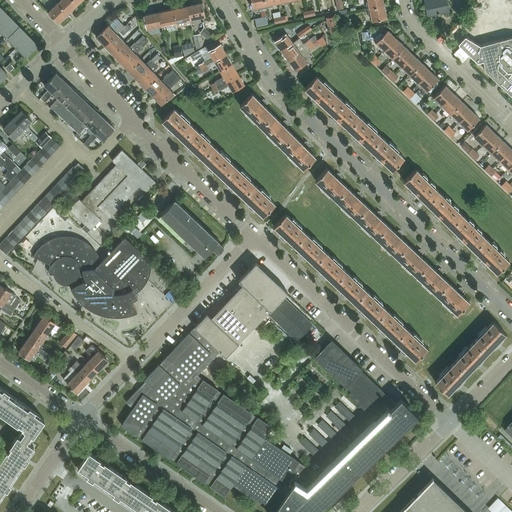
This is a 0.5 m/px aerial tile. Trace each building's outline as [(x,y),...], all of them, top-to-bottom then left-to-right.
[(77,4),(72,0),(59,0),(57,3),(68,13),(77,4)] [(439,14),(448,12),(446,0),(424,0),(428,16),(437,14),(438,14),(439,14)] [(57,3),(51,9),(48,12),(58,23),(68,13),(57,3)] [(201,3),(187,6),(190,19),(204,16),(201,3)] [(369,8),(372,21),(381,19),(386,18),(383,5),(369,8)] [(187,6),(173,9),(176,22),(175,22),(177,28),(191,25),(190,19),(187,6)] [(167,29),(166,24),(175,22),(176,22),(173,9),(158,12),(161,25),(162,30),(167,29)] [(161,25),(158,12),(144,15),(146,28),(161,25)] [(7,15),(0,22),(0,30),(5,35),(5,36),(6,36),(16,25),(17,25),(16,24),(13,21),(12,21),(8,16),(7,15)] [(254,18),(256,26),(267,24),(265,16),(254,18)] [(327,25),(328,25),(335,24),(336,24),(334,16),(326,17),(327,25)] [(121,22),(112,30),(111,29),(108,25),(95,37),(96,37),(104,45),(124,26),(121,22)] [(328,25),(330,34),(337,33),(335,24),(328,25)] [(104,45),(112,54),(124,42),(119,37),(126,30),(123,27),(125,26),(124,26),(104,45)] [(8,38),(16,47),(27,36),(19,27),(18,27),(7,38),(8,38)] [(212,33),(203,27),(199,33),(207,39),(212,33)] [(387,30),(376,42),(384,50),(396,38),(387,30)] [(292,42),(285,33),(274,41),(281,51),(292,42)] [(199,34),(193,35),(196,49),(201,45),(199,34)] [(27,36),(16,47),(25,56),(26,57),(37,45),(36,45),(27,36)] [(511,37),(510,37),(498,40),(480,45),(465,36),(464,36),(458,42),(458,43),(458,44),(458,45),(477,62),(483,61),(484,70),(510,95),(511,93),(511,37)] [(140,59),(138,56),(135,54),(148,42),(145,38),(141,41),(142,41),(137,46),(120,62),(128,70),(140,59)] [(292,43),(281,51),(288,60),(306,47),(304,43),(303,43),(302,43),(298,38),(292,42),(292,43)] [(396,38),(384,50),(393,58),(404,46),(396,38)] [(120,62),(137,46),(134,43),(129,47),(124,42),(112,54),(120,62)] [(181,45),(184,56),(194,50),(192,42),(181,45)] [(213,61),(226,53),(220,43),(207,51),(210,56),(202,61),(203,62),(198,65),(200,68),(207,64),(213,61)] [(401,66),(413,54),(404,46),(393,58),(401,66)] [(306,47),(288,60),(295,70),(306,62),(302,56),(309,51),(309,50),(306,47)] [(180,48),(173,49),(175,56),(175,58),(182,56),(180,48)] [(198,51),(189,56),(193,61),(201,56),(201,55),(198,51)] [(128,70),(136,79),(154,62),(153,62),(160,56),(156,53),(145,64),(140,59),(128,70)] [(219,71),(232,63),(226,53),(213,61),(215,65),(219,71)] [(377,58),(373,54),(368,58),(373,62),(377,58)] [(401,66),(410,74),(421,62),(413,54),(401,66)] [(158,67),(154,62),(136,79),(144,87),(157,76),(153,71),(158,67)] [(410,74),(418,83),(429,71),(421,62),(410,74)] [(9,63),(6,66),(10,71),(14,67),(9,63)] [(232,63),(219,71),(223,77),(215,82),(217,85),(237,73),(232,63)] [(200,68),(202,72),(203,72),(210,68),(207,64),(200,68)] [(152,96),(176,74),(172,70),(161,80),(157,76),(144,87),(152,96)] [(391,70),(386,75),(389,79),(394,74),(391,70)] [(418,83),(427,91),(438,79),(429,71),(418,83)] [(45,102),(53,93),(64,81),(55,72),(55,73),(50,78),(49,79),(45,84),(44,84),(44,85),(48,89),(40,97),(45,102)] [(231,91),(232,91),(244,84),(237,73),(217,85),(219,89),(220,89),(227,85),(231,91)] [(160,104),(164,101),(166,99),(173,93),(169,89),(180,78),(176,74),(152,96),(160,104)] [(393,82),(398,77),(394,74),(389,79),(393,82)] [(338,96),(316,76),(308,84),(304,88),(314,97),(312,99),(315,102),(317,100),(326,108),(338,96)] [(58,98),(50,106),(53,110),(73,89),(64,81),(53,93),(58,98)] [(445,85),(441,89),(433,97),(442,105),(453,93),(445,85)] [(407,86),(403,91),(406,95),(411,90),(407,86)] [(73,89),(53,110),(65,121),(84,100),(80,96),(81,95),(74,88),(73,89)] [(410,98),(414,93),(411,90),(406,95),(410,98)] [(173,93),(166,99),(168,101),(175,95),(173,93)] [(261,126),(273,114),(263,105),(265,103),(263,100),(261,102),(251,93),(239,105),(261,126)] [(453,93),(442,105),(450,113),(462,101),(453,93)] [(208,100),(203,95),(199,98),(203,104),(208,100)] [(338,96),(326,108),(336,117),(334,120),(337,122),(338,120),(348,129),(360,116),(338,96)] [(84,100),(65,121),(77,132),(96,111),(97,110),(90,103),(89,104),(84,100)] [(462,101),(450,113),(459,122),(470,110),(462,101)] [(193,127),(173,108),(161,120),(170,128),(169,130),(171,133),(173,131),(182,139),(193,127)] [(21,110),(12,119),(26,134),(33,141),(37,137),(28,128),(29,127),(27,125),(31,121),(21,110)] [(426,115),(430,118),(435,113),(431,110),(426,115)] [(467,130),(475,121),(479,118),(470,110),(459,122),(467,130)] [(88,127),(93,131),(105,119),(96,111),(77,132),(80,135),(88,127)] [(435,113),(430,118),(434,121),(438,116),(435,113)] [(282,147),(294,135),(284,126),(286,124),(284,121),(282,123),(273,114),(261,126),(282,147)] [(381,137),(360,116),(348,129),(358,138),(356,140),(358,142),(360,140),(370,149),(381,137)] [(26,134),(12,119),(3,128),(13,138),(19,132),(21,134),(20,135),(22,138),(26,134)] [(93,131),(94,132),(86,140),(89,144),(98,135),(102,140),(103,139),(102,139),(107,134),(108,133),(113,128),(114,127),(105,119),(93,131)] [(485,124),(474,136),(482,144),(494,132),(485,124)] [(443,131),(447,134),(452,129),(448,126),(443,131)] [(214,146),(193,127),(182,139),(191,148),(189,150),(191,152),(193,150),(202,158),(214,146)] [(452,129),(447,134),(451,138),(455,132),(452,129)] [(51,137),(45,132),(35,142),(41,147),(42,146),(46,141),(51,137)] [(482,144),(491,152),(502,140),(494,132),(482,144)] [(282,147),(303,169),(315,156),(306,147),(307,145),(305,143),(303,144),(294,135),(282,147)] [(51,137),(46,141),(56,150),(60,146),(51,137)] [(381,137),(370,149),(380,158),(378,160),(380,163),(382,161),(392,170),(403,157),(381,137)] [(0,156),(13,169),(16,165),(2,151),(7,146),(0,139),(0,156)] [(502,140),(491,152),(499,160),(511,148),(502,140)] [(46,141),(42,146),(51,155),(56,150),(46,141)] [(20,151),(12,144),(8,148),(16,156),(20,151)] [(51,155),(42,146),(41,147),(41,148),(38,150),(47,159),(51,155)] [(234,165),(214,146),(202,158),(211,167),(209,169),(211,171),(213,169),(222,177),(234,165)] [(472,148),(467,154),(471,157),(475,152),(472,148)] [(511,149),(511,148),(499,160),(508,169),(511,164),(511,149)] [(111,160),(116,164),(81,201),(79,198),(69,209),(85,224),(90,229),(100,219),(98,216),(103,211),(109,217),(119,207),(138,186),(145,192),(155,181),(146,173),(133,161),(121,149),(111,160)] [(47,159),(38,150),(34,155),(43,163),(47,159)] [(474,160),(479,155),(475,152),(471,157),(474,160)] [(43,163),(34,155),(31,159),(40,167),(43,163)] [(0,165),(1,167),(2,166),(7,171),(3,175),(9,181),(11,179),(15,175),(17,173),(13,169),(0,156),(0,165)] [(31,159),(27,163),(36,171),(40,167),(31,159)] [(36,171),(27,163),(23,167),(32,175),(36,171)] [(77,163),(73,167),(80,174),(83,171),(85,170),(84,169),(77,163)] [(484,169),(487,173),(492,168),(489,164),(484,169)] [(254,184),(234,165),(222,177),(231,186),(229,188),(232,190),(234,188),(243,197),(254,184)] [(72,166),(68,171),(77,179),(81,175),(72,166)] [(32,175),(23,167),(19,171),(28,179),(32,175)] [(347,187),(339,179),(338,178),(340,176),(337,174),(335,176),(326,168),(315,180),(335,199),(347,187)] [(415,168),(403,181),(414,191),(412,193),(415,195),(417,194),(427,204),(439,191),(415,168)] [(491,176),(496,171),(492,168),(487,173),(491,176)] [(17,173),(15,175),(24,183),(28,179),(19,171),(17,173)] [(68,171),(64,175),(73,183),(77,179),(68,171)] [(15,175),(11,179),(20,188),(24,183),(15,175)] [(64,175),(60,179),(69,188),(73,183),(64,175)] [(20,188),(11,179),(9,181),(7,183),(16,192),(20,188)] [(60,179),(56,183),(65,192),(69,188),(60,179)] [(506,181),(501,186),(504,189),(509,184),(506,181)] [(5,186),(3,187),(13,196),(16,192),(7,183),(5,186)] [(56,183),(52,187),(61,196),(65,192),(56,183)] [(243,197),(251,204),(251,205),(249,207),(252,209),(254,207),(263,216),(275,203),(254,184),(243,197)] [(13,196),(3,187),(0,190),(9,199),(13,196)] [(52,187),(48,192),(57,200),(61,196),(52,187)] [(355,218),(367,206),(358,198),(360,196),(358,193),(356,195),(347,187),(335,199),(355,218)] [(9,199),(0,190),(0,197),(5,203),(9,199)] [(439,191),(427,204),(437,214),(435,216),(438,218),(440,216),(450,227),(462,214),(439,191)] [(48,192),(45,196),(53,204),(57,200),(48,192)] [(45,196),(41,200),(49,208),(53,204),(45,196)] [(223,247),(217,242),(218,241),(174,199),(172,201),(171,202),(172,202),(169,204),(160,214),(204,256),(212,248),(218,253),(219,252),(218,250),(220,248),(222,248),(223,247)] [(41,200),(37,204),(46,212),(49,208),(41,200)] [(37,204),(33,208),(42,216),(46,212),(37,204)] [(355,218),(376,237),(387,225),(379,217),(380,215),(378,212),(376,214),(367,206),(355,218)] [(33,208),(29,212),(38,220),(42,216),(33,208)] [(59,208),(55,212),(64,220),(68,216),(59,208)] [(29,212),(26,216),(35,224),(38,220),(29,212)] [(305,233),(285,214),(273,226),(283,234),(281,236),(283,239),(285,237),(294,245),(305,233)] [(485,238),(462,214),(450,227),(460,237),(458,239),(461,241),(463,239),(473,250),(485,238)] [(26,216),(22,219),(31,228),(35,224),(26,216)] [(22,219),(19,223),(27,231),(31,228),(22,219)] [(19,223),(15,227),(24,235),(27,231),(19,223)] [(85,224),(81,228),(86,233),(90,229),(85,224)] [(131,232),(135,228),(131,224),(127,228),(131,232)] [(387,225),(376,237),(396,256),(408,244),(399,236),(401,234),(399,232),(398,231),(396,233),(387,225)] [(15,227),(12,231),(20,239),(24,235),(15,227)] [(12,231),(8,234),(17,243),(20,239),(12,231)] [(326,252),(305,233),(294,245),(303,254),(301,256),(303,258),(305,256),(314,264),(326,252)] [(8,234),(5,238),(13,246),(17,243),(8,234)] [(69,284),(69,285),(70,288),(72,292),(73,293),(75,296),(77,299),(79,300),(80,301),(83,304),(84,305),(85,306),(88,308),(90,309),(91,309),(94,311),(96,312),(99,313),(103,314),(104,314),(106,315),(109,315),(113,316),(115,316),(116,316),(120,315),(122,315),(123,315),(127,314),(130,314),(134,312),(137,311),(132,300),(137,297),(135,294),(137,292),(138,291),(140,289),(142,288),(143,287),(144,285),(145,283),(146,281),(148,279),(148,277),(149,275),(150,272),(150,270),(151,268),(151,265),(151,263),(151,261),(144,254),(124,236),(100,261),(99,259),(98,256),(97,254),(96,252),(95,251),(94,249),(92,247),(90,245),(88,243),(86,242),(83,240),(81,239),(79,238),(76,237),(74,237),(71,236),(69,236),(66,236),(64,236),(60,236),(57,237),(55,237),(52,238),(49,239),(47,241),(46,241),(44,243),(42,244),(40,246),(39,248),(37,250),(36,252),(34,253),(33,255),(33,256),(50,265),(50,266),(49,267),(49,268),(49,270),(49,271),(49,272),(49,273),(49,274),(53,274),(53,275),(53,276),(54,278),(55,279),(56,280),(57,281),(58,282),(59,283),(60,283),(61,284),(62,284),(65,285),(67,285),(69,284)] [(5,238),(1,242),(10,250),(13,246),(5,238)] [(485,238),(473,250),(484,260),(482,262),(484,264),(486,262),(497,273),(509,261),(485,238)] [(0,242),(0,248),(6,254),(10,250),(1,242),(0,242)] [(396,256),(416,276),(428,263),(419,255),(421,253),(418,250),(417,252),(408,244),(396,256)] [(346,271),(326,252),(314,264),(323,273),(321,275),(324,277),(325,275),(334,283),(346,271)] [(218,352),(219,351),(225,356),(263,316),(268,312),(296,339),(297,339),(298,338),(303,342),(316,328),(312,323),(310,322),(283,296),(284,296),(282,295),(286,291),(286,292),(286,291),(286,290),(286,291),(282,287),(281,286),(281,287),(277,283),(278,283),(277,282),(277,283),(273,279),(273,278),(269,275),(268,274),(264,271),(265,270),(264,270),(260,267),(260,266),(256,263),(256,262),(255,262),(251,266),(251,267),(247,271),(247,270),(247,271),(243,275),(242,275),(243,275),(239,279),(238,280),(239,280),(243,284),(237,290),(236,291),(237,291),(231,297),(230,297),(230,298),(224,304),(223,304),(224,305),(217,311),(211,318),(207,314),(206,313),(206,314),(203,318),(202,318),(199,322),(198,322),(195,326),(194,326),(194,327),(194,328),(193,328),(189,332),(190,332),(189,333),(188,332),(188,333),(185,337),(184,337),(185,337),(180,342),(180,341),(180,342),(177,346),(176,345),(176,346),(173,350),(172,350),(168,354),(168,355),(164,359),(164,358),(163,359),(164,359),(164,360),(163,360),(159,364),(160,364),(159,365),(158,364),(158,365),(157,366),(154,370),(153,370),(150,374),(149,374),(150,374),(146,378),(145,379),(144,379),(146,382),(138,390),(137,389),(137,390),(136,390),(126,401),(128,404),(131,406),(132,408),(121,425),(122,424),(126,427),(126,428),(131,430),(131,431),(135,434),(135,435),(136,434),(137,434),(136,434),(141,438),(141,437),(142,438),(141,439),(142,439),(142,438),(146,441),(147,442),(151,444),(151,445),(156,447),(155,448),(156,449),(156,448),(160,451),(161,451),(165,454),(169,457),(169,458),(170,458),(170,457),(171,457),(171,458),(175,461),(176,461),(175,462),(176,462),(177,462),(181,465),(185,468),(186,468),(190,471),(189,472),(190,472),(190,471),(194,474),(195,475),(195,474),(199,477),(199,478),(204,480),(203,481),(204,481),(204,480),(205,481),(210,484),(210,485),(210,486),(211,485),(215,488),(215,489),(215,488),(219,491),(220,492),(224,494),(223,495),(224,495),(232,484),(236,486),(270,509),(269,509),(273,511),(316,511),(318,510),(321,507),(416,415),(404,402),(404,403),(401,399),(400,398),(395,403),(390,399),(387,396),(387,395),(386,395),(383,392),(383,391),(382,392),(382,391),(380,389),(379,388),(376,385),(375,384),(375,385),(372,381),(371,381),(368,378),(367,377),(364,374),(360,370),(361,368),(359,366),(358,366),(354,362),(354,361),(353,361),(349,357),(349,356),(348,356),(344,352),(344,351),(343,352),(339,347),(339,346),(338,347),(334,342),(333,342),(331,340),(315,357),(317,359),(317,360),(317,359),(322,364),(327,369),(332,373),(332,374),(337,378),(337,379),(338,379),(342,383),(342,384),(343,384),(345,386),(345,385),(351,391),(348,394),(376,420),(377,421),(375,423),(322,474),(320,476),(298,462),(299,461),(298,460),(297,461),(293,458),(289,455),(288,455),(291,450),(283,445),(280,449),(279,449),(275,446),(271,443),(271,442),(264,437),(272,426),(271,426),(267,424),(266,424),(267,423),(266,423),(262,420),(257,417),(258,417),(257,416),(257,417),(256,417),(251,413),(251,414),(251,413),(251,412),(250,412),(246,410),(246,409),(242,407),(242,406),(241,406),(237,403),(237,402),(236,403),(232,400),(228,397),(227,397),(223,394),(224,393),(223,393),(222,394),(222,393),(217,390),(216,390),(217,389),(216,388),(216,389),(212,386),(211,386),(208,383),(207,383),(203,380),(203,379),(202,379),(202,380),(201,379),(197,374),(198,374),(198,373),(201,370),(202,369),(205,366),(206,365),(210,361),(210,360),(214,357),(214,356),(218,352)] [(416,276),(437,295),(448,282),(439,274),(441,272),(439,269),(437,271),(428,263),(416,276)] [(366,290),(346,271),(334,283),(343,292),(341,294),(344,296),(346,294),(355,303),(366,290)] [(437,295),(457,314),(469,301),(460,293),(462,291),(459,288),(457,290),(448,282),(437,295)] [(20,300),(19,300),(15,297),(10,304),(5,300),(11,292),(0,284),(0,302),(12,311),(20,300)] [(177,297),(170,290),(164,295),(172,303),(177,297)] [(386,309),(366,290),(355,303),(363,311),(361,313),(364,315),(366,313),(375,322),(386,309)] [(0,302),(0,308),(10,315),(12,311),(0,302)] [(407,329),(386,309),(375,322),(384,330),(382,332),(384,334),(386,332),(395,341),(407,329)] [(43,315),(35,327),(46,335),(55,322),(43,315)] [(486,353),(493,345),(494,344),(496,346),(498,344),(496,342),(505,333),(493,321),(473,341),(486,353)] [(35,327),(27,339),(38,347),(46,335),(35,327)] [(76,334),(70,329),(59,342),(65,347),(76,334)] [(395,341),(403,348),(404,349),(402,351),(404,354),(406,352),(415,360),(427,348),(407,329),(395,341)] [(70,346),(75,349),(83,340),(78,336),(70,346)] [(46,359),(49,354),(38,347),(27,339),(18,351),(29,359),(35,351),(46,359)] [(473,341),(454,362),(466,373),(475,364),(477,366),(479,364),(477,362),(486,353),(473,341)] [(87,361),(97,371),(107,360),(98,351),(98,350),(91,344),(85,351),(91,357),(87,361)] [(69,354),(65,351),(60,356),(65,360),(69,354)] [(63,365),(64,366),(67,363),(65,360),(60,356),(44,376),(50,381),(63,365)] [(51,358),(47,364),(51,367),(55,361),(51,358)] [(97,371),(87,361),(83,366),(76,360),(71,366),(87,381),(97,371)] [(454,362),(435,382),(447,394),(455,385),(457,386),(460,384),(458,382),(466,373),(454,362)] [(87,381),(71,366),(68,369),(69,370),(62,378),(67,383),(67,384),(71,388),(72,388),(77,392),(78,391),(78,392),(83,387),(82,386),(87,381)] [(18,401),(7,394),(9,392),(8,392),(4,389),(3,388),(2,390),(0,389),(0,412),(6,417),(18,401)] [(6,417),(17,425),(24,430),(20,437),(26,441),(31,434),(33,436),(44,420),(33,413),(35,410),(34,410),(29,407),(30,407),(29,406),(28,408),(18,401),(6,417)] [(511,444),(500,433),(497,437),(511,451),(511,444)] [(0,462),(15,472),(22,462),(24,463),(25,462),(24,462),(27,458),(28,457),(26,456),(33,446),(26,441),(20,437),(17,435),(0,459),(0,462)] [(114,469),(113,468),(113,469),(104,462),(104,461),(104,462),(99,459),(100,459),(99,458),(98,459),(90,452),(88,451),(77,467),(88,474),(86,476),(87,477),(87,476),(92,479),(91,480),(92,480),(93,478),(103,485),(114,469)] [(0,462),(0,494),(4,488),(6,490),(7,489),(6,488),(9,484),(10,485),(10,484),(8,482),(15,472),(0,462)] [(141,487),(139,486),(130,480),(130,479),(126,477),(126,476),(125,476),(116,470),(114,469),(103,485),(114,492),(112,494),(113,495),(113,494),(118,497),(117,497),(118,498),(119,496),(130,503),(141,487)] [(468,511),(432,477),(398,511),(468,511)] [(161,511),(167,505),(166,504),(165,504),(156,498),(157,498),(156,497),(152,495),(152,494),(151,494),(142,488),(141,487),(130,503),(140,510),(138,511),(139,511),(140,511),(139,511),(161,511)] [(511,511),(497,497),(487,508),(491,511),(511,511)]
